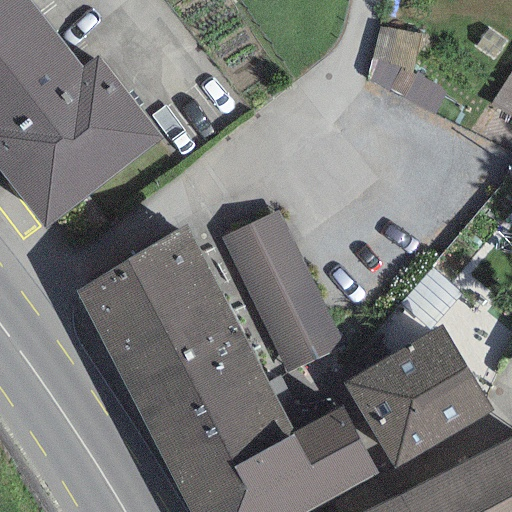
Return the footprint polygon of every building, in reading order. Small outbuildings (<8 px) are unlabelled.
[(27,0),(0,0),(0,172),(45,230),(161,139),(96,57),(82,68),(27,0)] [(511,55),(488,98),(511,111),(511,55)] [(278,212),(220,239),(284,374),(342,347),(278,212)] [(184,229),(71,290),(182,495),(295,434),(184,229)] [(440,325),(343,383),(394,469),(491,411),(440,325)] [(295,434),(182,495),(190,511),(309,511),(377,476),(342,407),(295,434)] [(511,511),(511,438),(399,494),(409,511),(511,511)] [(365,511),(409,511),(399,494),(365,511)]
